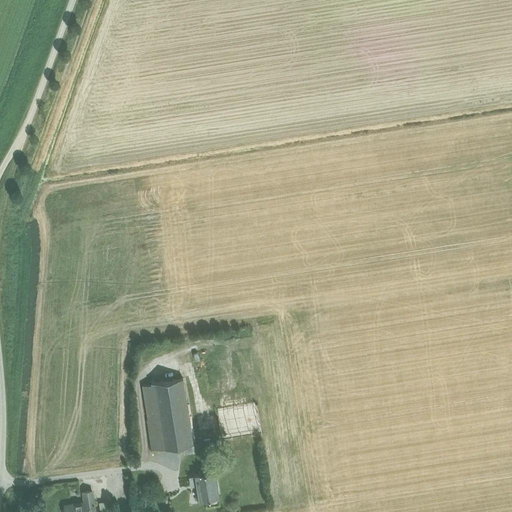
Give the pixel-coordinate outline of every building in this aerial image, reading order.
[(216,350),(202,352),(207,391),(222,389),(216,350)] [(184,453),(194,451),(183,377),(151,382),(151,384),(142,385),(147,418),(146,418),(151,450),(183,445),(184,453)] [(257,404),(217,410),(222,440),(262,433),(257,404)] [(190,486),(196,486),(198,500),(218,497),(215,471),(194,474),(194,476),(189,477),(190,486)] [(95,511),(92,490),(83,492),(84,502),(65,505),(65,511),(95,511)]
